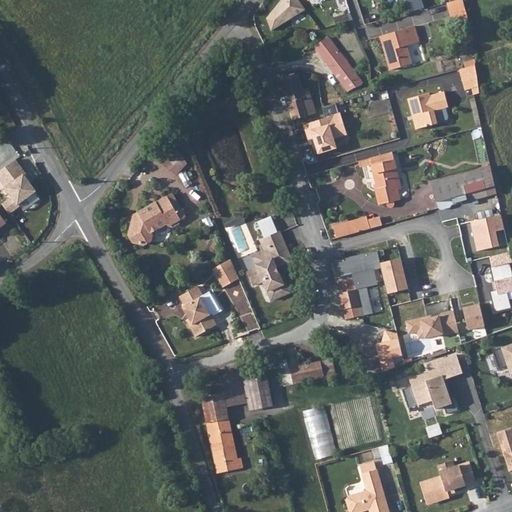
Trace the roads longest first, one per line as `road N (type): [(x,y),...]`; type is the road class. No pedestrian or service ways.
road 1 (residential): [(320,253),(261,69),(233,21)]
road 2 (unclassified): [(76,210),(233,21)]
road 3 (residential): [(168,376),(304,329),(327,297),(320,253)]
road 4 (unclassified): [(76,210),(168,376)]
road 5 (residential): [(320,253),(422,224),(439,236),(452,278)]
road 6 (unclassified): [(76,210),(0,66)]
road 7 (unclassified): [(168,376),(215,511)]
